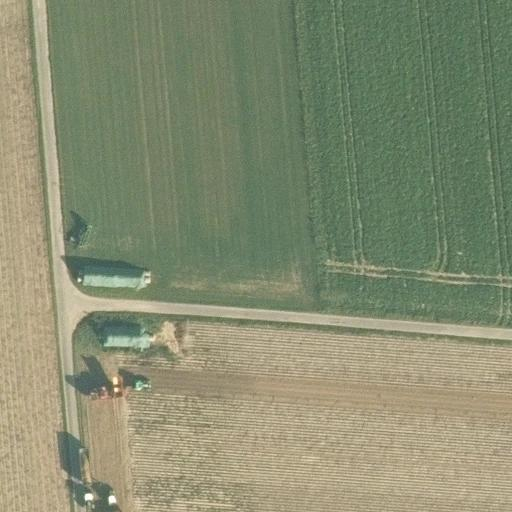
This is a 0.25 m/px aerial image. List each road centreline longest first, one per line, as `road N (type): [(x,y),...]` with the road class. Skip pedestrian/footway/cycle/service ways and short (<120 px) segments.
road 1 (track): [(511,335),(64,300)]
road 2 (track): [(64,300),(39,0)]
road 3 (track): [(64,300),(82,511)]
